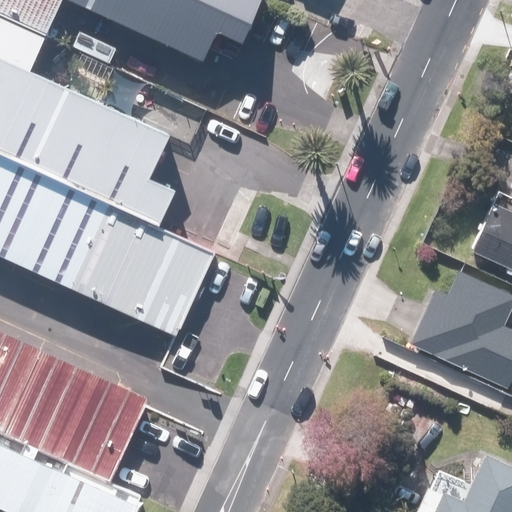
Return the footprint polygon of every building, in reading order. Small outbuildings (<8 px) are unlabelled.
[(219,0),(0,0),(0,12),(28,25),(38,0),(54,0),(192,61),(219,0)] [(29,28),(0,15),(0,157),(132,216),(170,132),(14,62),(29,28)] [(192,250),(0,164),(0,268),(153,337),(192,250)] [(511,198),(491,190),(478,221),(464,254),(511,273),(511,198)] [(405,344),(501,390),(507,376),(511,378),(511,331),(509,330),(507,334),(494,328),(507,301),(451,274),(439,298),(429,293),(405,344)] [(131,391),(0,332),(0,431),(94,474),(131,391)] [(122,511),(128,499),(0,441),(0,507),(11,511),(122,511)] [(511,511),(511,472),(476,457),(465,483),(432,470),(422,494),(417,492),(409,511),(511,511)]
